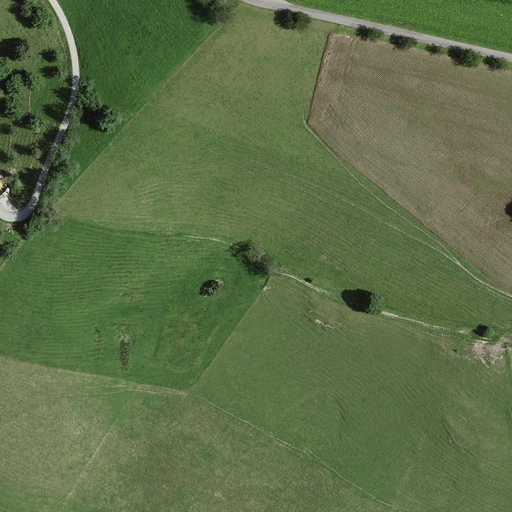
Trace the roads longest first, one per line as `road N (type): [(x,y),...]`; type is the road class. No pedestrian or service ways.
road 1 (unclassified): [(511,58),(253,0)]
road 2 (track): [(0,213),(16,217),(33,205),(74,94),(72,44),(51,0)]
